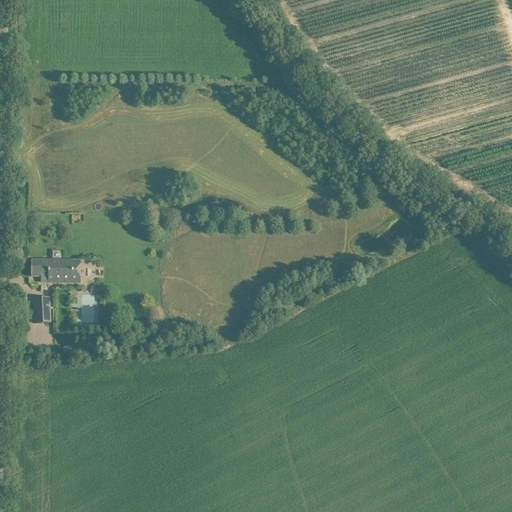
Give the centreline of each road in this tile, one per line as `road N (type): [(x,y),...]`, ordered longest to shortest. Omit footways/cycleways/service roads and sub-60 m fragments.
road 1 (tertiary): [(0,471),(8,0)]
road 2 (track): [(257,0),(297,65),(356,129),(511,245)]
